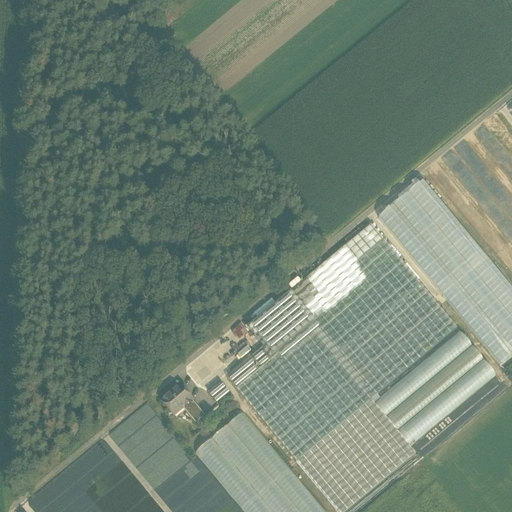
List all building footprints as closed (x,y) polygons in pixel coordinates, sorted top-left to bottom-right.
[(511,355),(511,290),(423,183),(379,219),(500,365),(511,355)] [(371,225),(290,292),(315,322),(395,255),(371,225)] [(259,368),(235,388),(296,462),(377,396),(457,329),(395,255),(315,322),(259,368)] [(290,292),(247,328),(263,348),(251,358),(259,368),(315,322),(290,292)] [(377,396),(296,462),(337,511),(346,511),(415,455),(408,446),(414,441),(415,442),(495,376),(459,332),(379,399),(377,396)] [(482,395),(486,401),(504,390),(499,381),(493,385),(492,383),(483,389),(486,394),(482,395)] [(216,403),(228,392),(220,382),(207,393),(216,403)] [(178,389),(161,403),(166,409),(165,412),(169,416),(172,416),(173,417),(183,409),(192,401),(193,401),(188,395),(185,397),(178,389)] [(192,401),(183,409),(195,424),(205,416),(192,401)] [(447,426),(452,431),(481,408),(476,401),(462,412),(463,413),(447,426)] [(324,511),(243,414),(195,454),(243,511),(324,511)]
